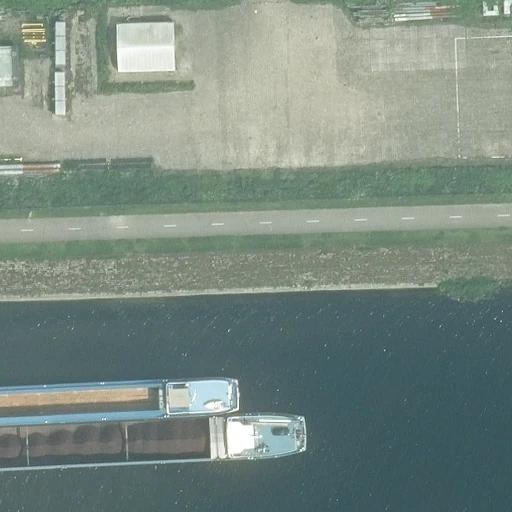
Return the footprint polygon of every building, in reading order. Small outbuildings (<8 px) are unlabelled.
[(142,10),(142,22),(169,22),(168,10),(142,10)] [(118,27),(118,75),(175,74),(175,26),(118,27)] [(0,35),(0,76),(27,76),(26,35),(0,35)] [(511,39),(485,39),(485,51),(511,50),(511,39)] [(502,124),(511,123),(511,106),(502,106),(502,124)] [(13,153),(14,140),(2,139),(1,152),(13,153)]
